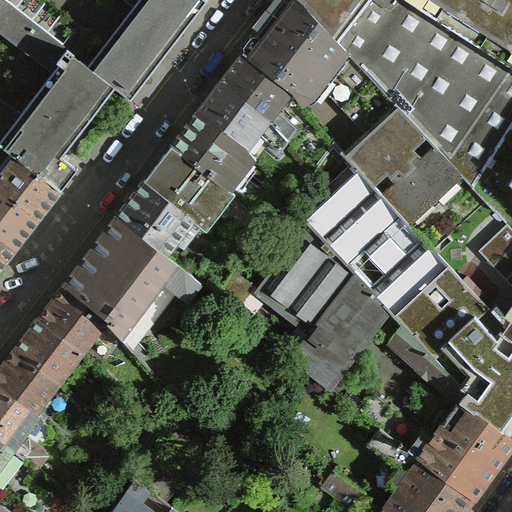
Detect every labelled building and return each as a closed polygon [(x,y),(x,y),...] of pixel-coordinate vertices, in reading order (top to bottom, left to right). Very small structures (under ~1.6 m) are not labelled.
[(115,87),(130,99),(152,72),(206,0),(0,0),(0,142),(0,143),(61,189),(68,180),(53,168),(115,87)] [(327,74),(346,50),(338,42),(298,0),(282,0),(260,30),(256,35),(251,35),(243,46),(244,51),(243,52),(292,90),(300,102),(312,94),(327,74)] [(298,0),(338,42),(364,0),(411,0),(437,17),(447,0),(298,0)] [(434,145),(460,172),(472,186),(511,123),(511,0),(447,0),(437,17),(411,0),(364,0),(338,42),(346,50),(426,136),(434,145)] [(407,221),(460,172),(434,145),(421,157),(413,149),(426,136),(346,50),(327,74),(379,129),(348,158),(374,185),(387,173),(395,181),(381,194),(407,221)] [(243,52),(229,69),(220,81),(270,119),(288,139),(297,127),(277,109),(292,90),(243,52)] [(270,119),(220,81),(206,100),(198,110),(247,148),(260,132),(279,150),(288,139),(270,119)] [(247,148),(198,110),(181,132),(171,144),(231,191),(255,159),(247,148)] [(0,189),(38,219),(49,205),(61,189),(0,143),(0,189)] [(511,338),(502,332),(502,331),(505,326),(407,221),(381,194),(374,185),(348,158),(334,143),(289,201),(310,223),(380,298),(379,298),(387,307),(401,322),(466,392),(461,399),(511,436),(511,338)] [(207,229),(235,194),(231,191),(171,144),(153,169),(144,180),(193,219),(207,229)] [(116,216),(165,254),(193,219),(144,180),(127,202),(116,216)] [(0,237),(15,249),(26,235),(38,219),(0,189),(0,237)] [(109,225),(64,284),(63,285),(107,320),(109,321),(121,335),(164,280),(188,299),(200,283),(165,254),(116,216),(109,225)] [(265,297),(312,333),(293,359),(328,386),(387,307),(379,298),(380,298),(310,223),(258,290),(234,272),(216,296),(246,321),(265,297)] [(511,317),(502,332),(511,338),(511,228),(507,223),(479,249),(511,285),(511,317)] [(15,249),(0,237),(0,268),(2,266),(15,249)] [(107,320),(63,285),(58,291),(39,316),(83,350),(107,320)] [(15,347),(60,381),(83,350),(39,316),(24,336),(15,347)] [(380,426),(474,496),(487,479),(511,444),(511,436),(461,399),(466,392),(401,322),(388,340),(390,341),(459,400),(423,449),(412,440),(421,429),(370,390),(356,407),(380,426)] [(39,415),(44,422),(49,415),(44,402),(47,398),(57,406),(68,391),(62,383),(60,381),(15,347),(1,366),(0,366),(0,385),(38,414),(39,415)] [(38,414),(0,385),(0,437),(38,466),(47,454),(40,446),(30,438),(25,444),(20,440),(39,415),(38,414)] [(462,511),(474,496),(380,426),(368,442),(399,466),(386,484),(396,491),(385,507),(391,511),(462,511)] [(0,489),(30,511),(95,511),(38,466),(0,437),(0,489)] [(333,469),(322,484),(340,497),(353,506),(364,491),(333,469)] [(109,511),(157,511),(142,500),(150,490),(133,477),(113,505),(114,506),(109,511)]
